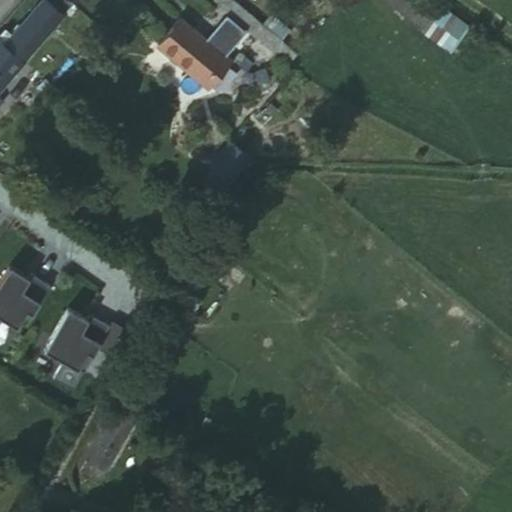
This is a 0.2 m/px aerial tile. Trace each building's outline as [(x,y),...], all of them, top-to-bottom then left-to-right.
[(0,78),(59,10),(45,0),(33,0),(0,37),(0,78)] [(437,0),(382,0),(451,44),(467,19),(437,0)] [(285,50),(267,37),(271,32),(235,5),(225,18),(240,29),(242,26),(281,56),(285,50)] [(193,23),(165,46),(203,91),(231,68),(257,46),(238,30),(215,49),(193,23)] [(231,68),(203,91),(207,96),(235,73),(231,68)] [(219,143),(241,159),(258,135),(236,120),(219,143)] [(194,177),(216,193),(241,159),(219,143),(194,177)] [(7,266),(0,277),(0,318),(14,327),(24,310),(29,313),(47,284),(28,273),(26,277),(7,266)] [(66,307),(42,350),(75,368),(84,351),(90,354),(107,324),(87,313),(85,318),(66,307)] [(102,484),(135,422),(115,412),(81,471),(102,484)]
